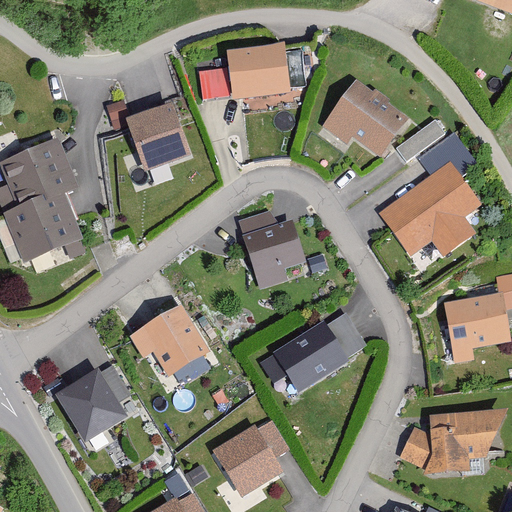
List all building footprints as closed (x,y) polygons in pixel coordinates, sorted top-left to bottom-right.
[(511,0),(487,0),(511,10),(511,0)] [(285,47),(227,56),(234,103),(292,95),(285,47)] [(227,71),(197,75),(201,103),(230,99),(227,71)] [(357,80),(321,128),(346,147),(352,139),(382,161),(412,121),(357,80)] [(125,125),(130,123),(123,101),(106,106),(113,131),(126,128),(125,125)] [(130,123),(125,125),(126,128),(145,177),(192,159),(172,107),(130,123)] [(435,122),(396,151),(407,165),(446,136),(435,122)] [(441,171),(379,217),(410,259),(432,243),(444,260),(476,236),(465,220),(482,208),(452,167),(463,160),(448,140),(428,154),(441,171)] [(0,204),(25,264),(80,242),(62,199),(78,192),(58,143),(0,166),(9,188),(0,191),(0,204)] [(271,210),(236,221),(259,291),(288,282),(285,273),(307,265),(293,222),(276,227),(271,210)] [(503,296),(443,306),(453,367),(475,364),(473,352),(511,346),(503,296)] [(182,308),(129,340),(143,363),(154,356),(168,380),(210,355),(182,308)] [(323,324),(258,366),(273,389),(288,380),(299,398),(349,366),(346,361),(366,349),(346,318),(327,330),(323,324)] [(99,374),(55,401),(85,449),(128,422),(99,374)] [(508,415),(429,420),(431,437),(414,430),(399,461),(426,473),(422,479),(470,475),(470,462),(486,462),(508,415)] [(256,429),(214,455),(242,501),(285,476),(256,429)] [(180,511),(175,503),(159,511),(180,511)]
